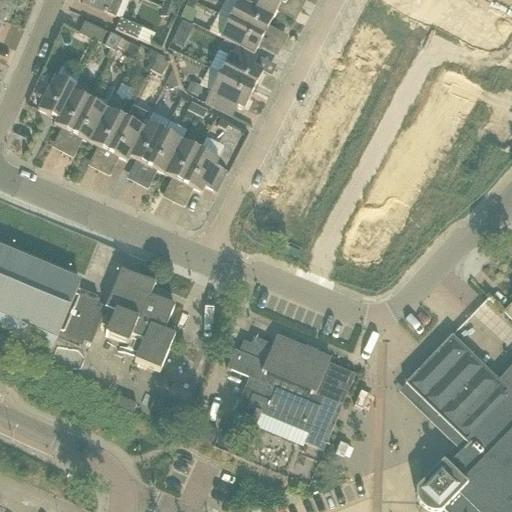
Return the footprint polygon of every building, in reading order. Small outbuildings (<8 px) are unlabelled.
[(0,0),(0,21),(3,22),(12,2),(6,0),(0,0)] [(113,1),(113,0),(84,0),(82,5),(115,19),(121,4),(113,1)] [(190,0),(186,8),(193,12),(197,4),(190,0)] [(273,20),(282,2),(277,0),(240,0),(239,3),(273,20)] [(295,20),(307,1),(305,0),(289,0),(282,13),(295,20)] [(378,0),(402,12),(403,12),(409,0),(378,0)] [(433,28),(434,28),(448,0),(409,0),(403,12),(433,28)] [(448,0),(434,28),(465,44),(484,7),(483,6),(482,8),(469,2),(469,0),(448,0)] [(165,1),(162,10),(175,13),(177,4),(165,1)] [(239,3),(229,21),(263,38),(273,20),(239,3)] [(485,7),(484,7),(465,44),(497,60),(511,29),(511,21),(498,14),(497,16),(484,9),(485,7)] [(188,22),(193,12),(186,8),(181,19),(188,22)] [(389,8),(385,15),(394,19),(397,13),(389,8)] [(175,13),(162,10),(160,17),(172,21),(175,13)] [(224,40),(236,47),(254,56),(263,38),(229,21),(219,15),(210,33),(224,40)] [(154,33),(143,29),(122,20),(120,20),(120,21),(116,32),(138,41),(149,45),(154,33)] [(181,23),(176,33),(187,39),(193,29),(181,23)] [(79,36),(97,44),(101,46),(106,34),(84,24),(79,36)] [(420,24),(416,31),(425,35),(428,29),(420,24)] [(339,59),(339,60),(376,79),(392,47),(355,28),(346,46),(348,47),(341,60),(339,59)] [(278,55),(287,36),(273,30),(264,49),(278,55)] [(110,35),(105,48),(115,53),(117,49),(122,41),(110,35)] [(218,52),(229,58),(230,56),(231,57),(236,47),(224,40),(218,52)] [(452,40),(448,47),(457,51),(460,45),(452,40)] [(129,45),(122,41),(117,49),(126,53),(129,45)] [(220,75),(254,92),(263,74),(252,69),(258,58),(254,56),(236,47),(231,57),(230,56),(229,58),(220,75)] [(147,61),(154,64),(154,65),(159,57),(151,53),(147,61)] [(165,60),(159,57),(154,65),(154,64),(151,72),(162,77),(168,68),(165,60)] [(483,57),(480,63),(489,67),(492,61),(483,57)] [(331,74),(323,91),(360,110),(376,79),(339,60),(338,61),(340,62),(333,75),(331,74)] [(173,71),(167,82),(169,91),(178,88),(173,71)] [(427,105),(464,124),(465,123),(463,122),(470,109),(471,110),(480,92),(443,73),(427,105)] [(220,75),(210,94),(205,104),(212,107),(232,119),(238,108),(244,111),(254,92),(220,75)] [(38,112),(56,122),(71,93),(74,87),(55,78),(38,112)] [(185,93),(197,99),(202,89),(191,83),(185,93)] [(307,122),(344,141),(360,110),(323,91),(314,108),(316,109),(309,122),(308,121),(307,122)] [(72,136),(89,102),(71,93),(56,122),(53,127),(72,136)] [(126,120),(119,117),(127,102),(115,96),(107,111),(90,145),(108,155),(126,120)] [(107,111),(89,102),(72,136),(90,145),(107,111)] [(188,113),(195,116),(196,117),(200,109),(192,105),(188,113)] [(403,132),(448,155),(457,138),(455,137),(462,124),(464,125),(464,124),(427,105),(412,135),(403,131),(403,132)] [(208,113),(200,109),(196,117),(203,121),(208,113)] [(182,124),(189,127),(195,116),(188,113),(182,124)] [(144,129),(126,120),(108,155),(126,164),(129,159),(144,129)] [(231,131),(233,128),(233,127),(221,121),(217,129),(225,133),(227,129),(231,131)] [(300,136),(291,153),(328,172),(344,141),(307,122),(307,123),(308,124),(302,137),(300,136)] [(147,168),(164,134),(146,125),(144,129),(129,159),(147,168)] [(387,163),(424,182),(424,181),(423,180),(429,166),(431,167),(439,151),(448,156),(448,155),(403,132),(387,163)] [(165,177),(182,143),(164,134),(147,168),(165,177)] [(183,186),(200,152),(182,143),(165,177),(183,186)] [(218,162),(200,152),(183,186),(201,196),(204,189),(215,195),(226,174),(215,168),(218,162)] [(275,184),(313,203),(328,172),(291,153),(283,170),(285,171),(278,184),(276,183),(275,184)] [(424,182),(387,163),(371,194),(408,213),(417,196),(415,195),(422,182),(423,183),(424,182)] [(313,203),(275,184),(275,185),(277,186),(270,199),(268,198),(259,216),(296,235),(313,203)] [(400,229),(408,213),(371,194),(355,225),(392,244),(393,243),(391,242),(398,229),(400,229)] [(355,225),(339,257),(376,275),(385,258),(383,257),(390,244),(392,245),(392,244),(355,225)] [(79,288),(0,254),(0,331),(52,353),(57,340),(80,350),(84,343),(91,346),(92,345),(92,344),(102,319),(105,310),(99,307),(99,306),(98,299),(78,290),(79,288)] [(121,272),(105,310),(102,319),(112,323),(105,338),(128,347),(132,338),(143,343),(134,363),(160,374),(175,338),(164,334),(174,309),(150,299),(155,286),(121,272)] [(345,372),(333,367),(329,365),(330,361),(276,338),(272,347),(259,342),(256,349),(243,343),(238,354),(234,352),(226,371),(248,380),(229,427),(252,436),(260,416),(308,436),(304,445),(323,453),(355,376),(345,372)] [(511,511),(511,368),(499,383),(452,338),(433,357),(405,386),(468,447),(447,468),(443,464),(416,492),(416,496),(416,500),(417,503),(419,507),(421,509),(423,511),(511,511)] [(115,410),(132,417),(137,405),(120,399),(115,410)] [(168,403),(161,419),(174,424),(181,409),(168,403)] [(232,451),(236,439),(222,434),(218,446),(232,451)]
